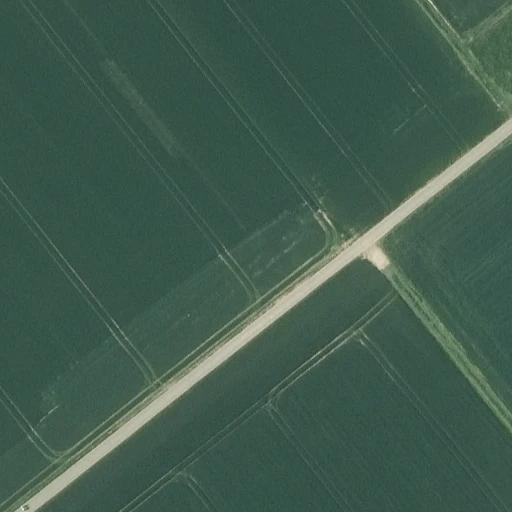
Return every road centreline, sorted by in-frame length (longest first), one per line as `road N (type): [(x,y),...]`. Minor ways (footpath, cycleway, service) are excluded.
road 1 (track): [(27,511),(511,128)]
road 2 (track): [(367,243),(511,426)]
road 3 (track): [(424,0),(511,107)]
